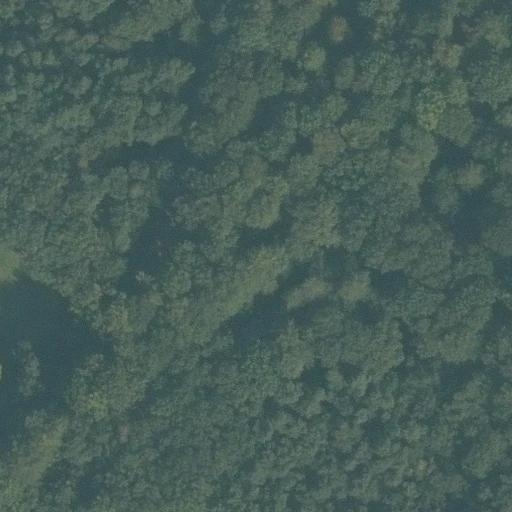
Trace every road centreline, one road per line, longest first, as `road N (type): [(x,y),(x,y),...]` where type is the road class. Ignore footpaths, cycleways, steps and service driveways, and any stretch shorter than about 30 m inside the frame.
road 1 (unclassified): [(511,34),(0,448)]
road 2 (track): [(337,176),(511,393)]
